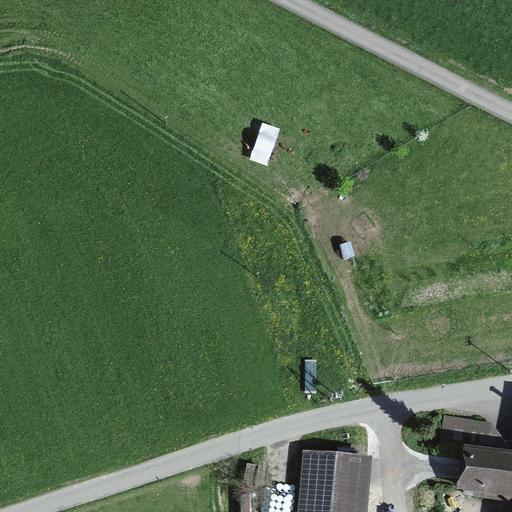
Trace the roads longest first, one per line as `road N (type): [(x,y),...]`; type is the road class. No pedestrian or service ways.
road 1 (unclassified): [(25,511),(384,406),(511,385)]
road 2 (unclassified): [(292,0),(511,113)]
